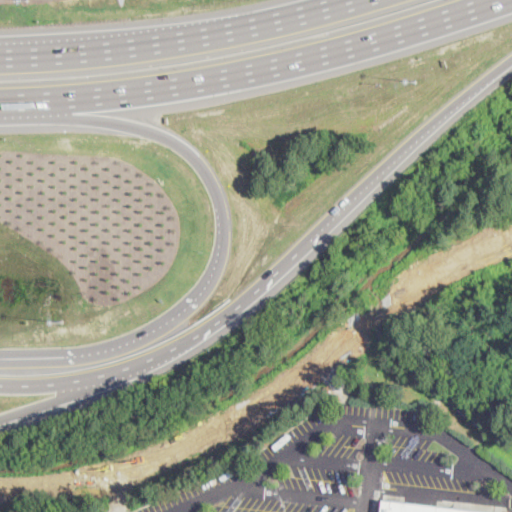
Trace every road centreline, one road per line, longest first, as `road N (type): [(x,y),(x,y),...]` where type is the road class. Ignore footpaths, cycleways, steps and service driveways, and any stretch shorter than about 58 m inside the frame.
road 1 (motorway): [(0,384),(50,384),(147,366),(199,337),(511,59)]
road 2 (motorway): [(0,98),(147,83),(268,59),(479,0)]
road 3 (motorway): [(0,104),(127,118),(169,135),(212,178),(224,209),(224,253),(206,288),(179,318),(140,339),(98,348)]
road 4 (motorway): [(365,0),(130,43),(0,52)]
road 5 (motorway): [(0,420),(147,366)]
